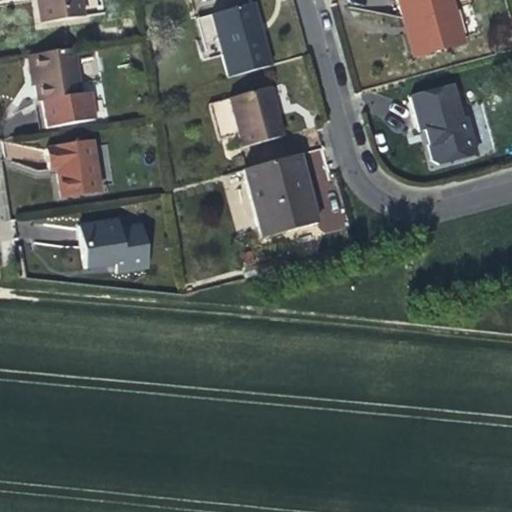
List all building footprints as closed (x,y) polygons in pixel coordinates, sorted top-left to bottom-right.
[(40,0),(42,12),(37,13),(39,28),(81,22),(78,0),(40,0)] [(397,0),(405,29),(412,27),(421,59),(464,47),(450,0),(397,0)] [(254,6),(211,18),(222,59),(228,81),(271,69),(262,38),(260,39),(257,28),(259,27),(254,6)] [(222,59),(211,18),(197,22),(208,63),(222,59)] [(412,27),(405,29),(414,61),(421,59),(412,27)] [(72,52),(31,59),(35,89),(38,105),(41,104),(45,131),(94,123),(90,96),(79,98),(72,52)] [(31,90),(35,89),(31,59),(26,59),(31,90)] [(433,141),(430,148),(434,161),(443,168),(478,158),(468,121),(462,123),(452,88),(411,100),(421,134),(426,133),(430,132),(433,141)] [(286,140),(272,92),(230,103),(244,152),(286,140)] [(45,131),(41,104),(38,105),(34,105),(38,132),(45,131)] [(44,154),(47,174),(54,173),(59,202),(98,196),(90,147),(44,154)] [(302,187),(305,186),(298,160),(243,175),(263,244),(317,229),(307,193),(304,194),(302,187)] [(82,272),(113,267),(115,276),(147,272),(139,228),(116,233),(115,223),(76,229),(82,272)]
